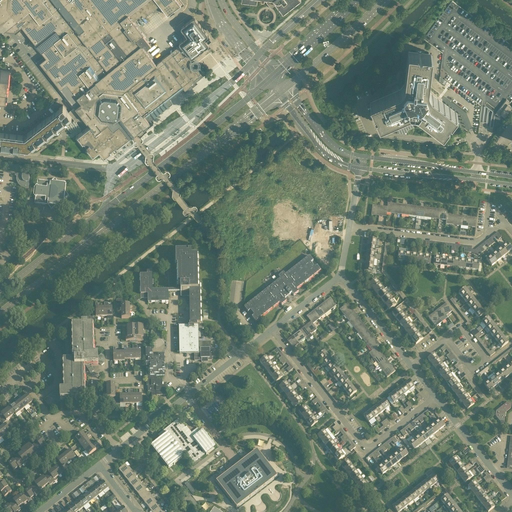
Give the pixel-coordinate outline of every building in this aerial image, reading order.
[(0,0),(0,29),(15,31),(16,31),(20,27),(22,26),(25,30),(25,31),(46,57),(40,62),(48,72),(59,86),(65,81),(83,104),(78,108),(87,119),(85,121),(88,125),(90,124),(88,126),(84,129),(83,130),(76,136),(82,144),(84,143),(88,147),(86,149),(92,157),(99,152),(104,158),(112,152),(111,150),(112,149),(114,147),(115,146),(117,148),(131,137),(132,137),(134,135),(137,132),(138,132),(138,131),(138,130),(141,129),(141,128),(142,128),(149,122),(153,116),(165,106),(165,105),(167,104),(166,103),(171,99),(170,98),(177,92),(183,87),(185,90),(204,75),(198,68),(198,67),(199,67),(199,66),(199,65),(199,64),(199,63),(199,62),(198,62),(198,61),(197,61),(197,60),(196,60),(195,60),(194,60),(193,60),(193,61),(192,61),(191,58),(192,57),(192,58),(195,55),(196,54),(199,52),(199,51),(200,51),(204,48),(203,48),(204,47),(205,48),(208,45),(208,44),(208,43),(211,41),(211,40),(209,38),(210,37),(208,34),(208,35),(207,34),(207,33),(205,30),(204,29),(202,26),(201,26),(200,25),(201,25),(198,22),(197,21),(195,17),(195,18),(194,17),(193,17),(190,20),(189,21),(189,20),(185,23),(186,23),(185,24),(184,24),(184,23),(182,21),(176,26),(185,38),(179,42),(180,45),(157,63),(158,64),(156,65),(151,58),(146,52),(138,42),(140,40),(143,45),(148,41),(147,40),(144,36),(142,34),(136,27),(137,26),(133,22),(133,21),(134,20),(142,14),(141,14),(137,8),(146,0),(155,0),(157,1),(157,2),(162,8),(167,15),(169,14),(170,16),(174,12),(173,10),(175,9),(176,8),(178,6),(180,4),(181,4),(177,0),(0,0)] [(450,82),(452,83),(474,100),(481,105),(482,103),(483,104),(487,107),(491,110),(492,110),(494,112),(500,116),(501,114),(505,117),(511,107),(511,106),(508,104),(511,99),(511,46),(452,2),(424,39),(443,53),(441,73),(440,80),(444,84),(447,80),(450,82)] [(394,124),(398,133),(406,134),(407,130),(413,127),(412,125),(416,123),(414,120),(419,114),(442,131),(449,123),(447,122),(449,119),(451,120),(457,112),(432,93),(431,92),(430,91),(429,89),(428,87),(428,86),(428,85),(428,84),(428,82),(432,53),(421,52),(421,53),(418,53),(418,52),(408,50),(404,81),(404,82),(403,84),(403,85),(402,86),(401,87),(400,88),(399,89),(397,90),(375,99),(370,101),(374,111),(375,110),(376,113),(375,114),(379,123),(387,120),(390,126),(394,124)] [(0,144),(1,145),(1,146),(9,147),(9,146),(13,147),(13,148),(17,148),(18,147),(23,147),(23,149),(28,150),(33,146),(37,143),(36,142),(39,140),(40,141),(46,136),(46,135),(48,133),(49,134),(56,128),(55,127),(59,125),(64,121),(67,118),(68,119),(71,116),(72,116),(68,112),(63,105),(59,108),(24,135),(0,132),(0,97),(1,97),(6,98),(10,71),(0,70),(0,144)] [(28,175),(17,174),(16,174),(16,177),(16,178),(16,179),(16,180),(16,181),(17,182),(17,183),(18,184),(18,185),(19,186),(20,187),(21,187),(22,188),(23,188),(24,188),(25,189),(28,189),(30,178),(29,178),(29,176),(28,176),(28,175)] [(63,207),(64,202),(64,200),(68,196),(65,192),(65,190),(66,184),(58,183),(55,179),(50,183),(50,182),(38,181),(37,181),(37,186),(34,188),(33,196),(35,198),(35,204),(47,205),(51,210),(55,206),(63,207)] [(386,214),(387,214),(394,214),(395,204),(387,203),(387,207),(386,214)] [(401,215),(402,205),(395,204),(394,214),(401,215)] [(378,216),(379,206),(372,205),(371,215),(378,216)] [(409,216),(410,206),(402,205),(401,215),(409,216)] [(387,207),(379,206),(378,216),(386,217),(387,214),(386,214),(387,207)] [(417,207),(410,206),(409,216),(416,217),(417,207)] [(416,217),(416,221),(423,222),(423,218),(425,208),(417,207),(416,217)] [(431,219),(432,209),(425,208),(423,218),(431,219)] [(438,220),(440,210),(432,209),(431,219),(438,220)] [(440,210),(438,220),(446,221),(447,215),(447,210),(440,210)] [(454,215),(447,215),(446,221),(445,225),(453,225),(454,215)] [(453,225),(452,229),(456,230),(456,226),(460,226),(462,216),(454,215),(453,225)] [(468,227),(469,217),(462,216),(460,226),(468,227)] [(468,227),(475,228),(477,218),(469,217),(468,227)] [(501,248),(507,254),(511,250),(506,243),(501,248)] [(399,252),(398,261),(404,261),(405,253),(406,249),(399,248),(399,252)] [(496,251),(502,258),(507,254),(501,248),(496,251)] [(293,249),(277,262),(280,266),(296,253),(293,249)] [(140,299),(146,299),(148,299),(148,303),(148,302),(151,302),(151,303),(159,302),(161,302),(166,302),(168,301),(168,302),(168,292),(180,291),(180,295),(187,295),(187,297),(189,296),(189,311),(190,323),(189,323),(189,326),(179,326),(179,354),(194,354),(194,359),(194,360),(201,360),(201,362),(208,362),(208,359),(211,359),(211,356),(214,356),(214,353),(213,353),(213,349),(212,349),(212,346),(211,346),(211,341),(198,342),(198,326),(197,326),(197,323),(201,323),(200,282),(198,282),(197,255),(191,256),(191,255),(191,251),(188,251),(188,253),(186,253),(186,251),(175,251),(175,252),(176,252),(176,254),(176,259),(176,261),(176,265),(178,265),(178,267),(177,267),(177,272),(178,272),(178,274),(177,274),(178,279),(178,281),(178,285),(180,285),(180,290),(173,290),(152,290),(152,271),(149,271),(147,272),(147,274),(140,275),(140,279),(141,279),(141,282),(140,282),(140,283),(141,283),(141,286),(140,286),(140,299)] [(491,255),(496,262),(502,258),(496,251),(491,255)] [(496,262),(491,255),(486,260),(491,266),(496,262)] [(268,289),(244,308),(248,312),(250,311),(254,315),(251,317),(255,322),(279,303),(281,306),(286,302),(284,299),(291,294),(292,294),(293,296),(298,292),(296,290),(321,271),(317,266),(314,268),(311,263),(313,261),(309,256),(305,260),(289,272),(285,275),(283,273),(278,277),(280,279),(274,284),(273,285),(271,282),(266,286),(268,289)] [(369,285),(373,290),(380,285),(376,279),(369,285)] [(380,285),(373,290),(377,295),(384,290),(380,285)] [(384,290),(377,295),(381,300),(388,295),(390,293),(387,288),(384,290)] [(458,293),(459,294),(463,298),(469,293),(465,288),(458,293)] [(469,293),(463,298),(466,304),(473,298),(469,293)] [(388,295),(381,300),(385,305),(392,300),(388,295)] [(324,302),(330,310),(336,305),(330,298),(324,302)] [(473,298),(466,304),(470,309),(477,303),(473,298)] [(392,300),(385,305),(389,310),(396,305),(392,300)] [(324,315),(330,310),(324,302),(318,307),(324,315)] [(344,315),(352,309),(347,303),(340,309),(344,315)] [(446,303),(440,308),(446,316),(452,311),(446,303)] [(477,303),(470,309),(474,314),(481,308),(477,303)] [(130,305),(122,305),(121,305),(121,310),(120,310),(120,313),(121,313),(121,319),(130,318),(130,305)] [(318,319),(324,315),(318,307),(312,312),(318,319)] [(392,314),(396,319),(403,314),(398,308),(392,314)] [(440,308),(434,313),(442,322),(448,318),(446,316),(440,308)] [(481,308),(474,314),(478,319),(485,314),(481,308)] [(357,315),(352,309),(344,315),(349,321),(357,315)] [(313,324),(318,319),(312,312),(306,316),(311,322),(313,324)] [(428,317),(430,320),(434,325),(435,324),(437,326),(442,322),(434,313),(428,317)] [(405,317),(403,314),(396,319),(400,324),(406,319),(405,317)] [(357,315),(349,321),(354,327),(361,321),(357,315)] [(93,326),(92,326),(92,317),(83,317),(84,324),(81,324),(81,327),(73,327),(74,361),(64,361),(65,390),(60,390),(60,391),(59,391),(58,389),(48,397),(44,400),(51,409),(60,402),(59,400),(60,400),(75,399),(75,400),(78,400),(78,396),(84,396),(83,368),(84,368),(84,365),(86,365),(90,372),(93,370),(90,365),(98,365),(98,364),(99,364),(102,365),(104,364),(104,356),(101,354),(99,356),(98,356),(98,355),(93,355),(93,326)] [(485,328),(492,322),(488,317),(481,322),(485,328)] [(400,324),(404,329),(410,324),(406,319),(400,324)] [(366,327),(361,321),(354,327),(358,333),(366,327)] [(311,322),(305,326),(311,334),(317,329),(313,324),(311,322)] [(489,333),(496,327),(492,322),(485,328),(489,333)] [(414,329),(410,324),(404,329),(408,334),(414,329)] [(131,341),(131,342),(136,342),(136,341),(143,341),(143,339),(143,326),(127,326),(127,337),(126,337),(126,341),(131,341)] [(305,326),(299,331),(305,339),(307,341),(313,336),(311,334),(305,326)] [(366,327),(358,333),(363,339),(371,333),(366,327)] [(471,328),(469,329),(474,336),(479,333),(482,330),(480,327),(474,332),(471,328)] [(493,338),(500,332),(496,327),(489,333),(493,338)] [(408,334),(412,339),(418,334),(414,329),(408,334)] [(299,343),(305,339),(299,331),(293,336),(299,343)] [(497,343),(504,337),(500,332),(493,338),(497,343)] [(375,339),(371,333),(363,339),(367,345),(375,339)] [(422,339),(418,334),(412,339),(416,344),(422,339)] [(299,344),(299,343),(293,336),(287,341),(293,348),(299,344)] [(497,343),(501,348),(508,343),(504,337),(497,343)] [(375,339),(367,345),(372,351),(377,347),(377,348),(380,345),(375,339)] [(381,353),(377,348),(377,347),(372,351),(369,353),(374,359),(381,353)] [(152,353),(152,349),(146,349),(146,353),(146,357),(148,357),(148,362),(146,362),(146,369),(149,369),(149,372),(149,376),(156,376),(165,376),(164,362),(164,353),(158,353),(158,356),(152,356),(152,357),(150,357),(150,354),(150,353),(152,353)] [(318,356),(318,357),(322,362),(328,356),(324,351),(318,356)] [(386,359),(381,353),(374,359),(378,365),(386,359)] [(431,364),(438,359),(434,354),(427,359),(431,364)] [(328,356),(322,362),(326,367),(332,361),(328,356)] [(264,367),(270,362),(266,357),(259,362),(264,367)] [(438,359),(431,364),(435,369),(442,364),(444,362),(445,362),(441,357),(438,359)] [(383,371),(390,365),(386,359),(378,365),(383,371)] [(332,361),(326,367),(330,372),(336,366),(332,361)] [(274,367),(270,362),(264,367),(268,372),(274,367)] [(439,374),(446,369),(442,364),(435,369),(439,374)] [(395,371),(390,365),(383,371),(387,377),(395,371)] [(336,366),(330,372),(334,377),(340,372),(336,366)] [(272,377),(278,372),(274,367),(268,372),(272,377)] [(450,374),(446,369),(439,374),(443,380),(450,374)] [(499,373),(504,380),(509,376),(504,369),(499,373)] [(149,372),(146,372),(146,386),(148,386),(148,392),(151,392),(151,394),(156,394),(156,395),(162,395),(165,395),(166,395),(166,385),(162,385),(162,383),(162,382),(161,382),(161,380),(159,380),(159,379),(156,379),(156,376),(149,376),(149,372)] [(282,377),(278,372),(272,377),(276,382),(282,377)] [(340,372),(334,377),(338,382),(344,377),(340,372)] [(494,377),(499,383),(504,380),(499,373),(494,377)] [(447,385),(454,379),(450,374),(443,380),(447,385)] [(344,377),(338,382),(342,387),(348,382),(344,377)] [(489,381),(494,387),(499,383),(494,377),(489,381)] [(458,384),(454,379),(447,385),(451,390),(458,384)] [(409,391),(414,387),(409,380),(404,384),(409,391)] [(483,385),(489,392),(494,387),(489,381),(483,385)] [(279,387),(283,392),(290,387),(286,382),(279,387)] [(348,382),(342,387),(346,392),(352,387),(348,382)] [(409,391),(404,384),(399,388),(404,395),(409,391)] [(455,395),(462,389),(458,384),(451,390),(455,395)] [(290,387),(283,392),(287,397),(294,392),(290,387)] [(352,387),(346,392),(350,397),(357,392),(352,387)] [(404,395),(399,388),(394,392),(399,399),(404,395)] [(466,394),(462,389),(455,395),(459,400),(466,394)] [(294,392),(287,397),(291,402),(298,397),(294,392)] [(399,399),(394,392),(388,396),(394,403),(399,399)] [(23,398),(29,405),(33,401),(28,394),(23,398)] [(463,405),(470,400),(466,394),(459,400),(463,405)] [(298,397),(291,402),(295,408),(302,402),(298,397)] [(23,398),(19,401),(24,408),(26,411),(30,407),(28,405),(29,405),(23,398)] [(384,400),(379,404),(384,411),(389,407),(384,400)] [(474,405),(470,400),(463,405),(467,410),(474,405)] [(24,408),(19,401),(15,404),(20,411),(24,408)] [(506,403),(495,411),(495,416),(499,422),(504,422),(505,413),(511,408),(511,404),(506,403)] [(15,404),(11,407),(10,408),(15,414),(15,415),(20,411),(15,404)] [(379,415),(384,411),(379,404),(374,408),(379,415)] [(10,406),(5,410),(11,417),(15,414),(10,408),(11,407),(10,406)] [(299,412),(303,417),(309,412),(305,407),(299,412)] [(374,419),(379,415),(374,408),(369,412),(374,419)] [(1,413),(2,415),(4,417),(5,419),(6,420),(11,417),(5,410),(1,413)] [(309,412),(303,417),(307,422),(313,417),(309,412)] [(369,423),(374,419),(369,412),(363,416),(369,423)] [(313,417),(307,422),(311,427),(317,422),(313,417)] [(151,446),(158,455),(168,468),(173,465),(175,464),(174,464),(180,459),(181,460),(182,459),(181,458),(185,455),(192,464),(205,454),(206,455),(216,447),(213,443),(214,442),(213,441),(212,442),(207,435),(208,435),(207,434),(206,434),(203,430),(193,438),(194,439),(191,441),(189,438),(189,437),(188,435),(187,436),(182,430),(185,427),(179,419),(158,435),(160,438),(157,441),(156,441),(155,441),(155,442),(151,446)] [(434,424),(439,430),(445,426),(439,420),(434,424)] [(0,428),(6,435),(10,431),(5,424),(0,428)] [(434,434),(439,430),(434,424),(429,428),(434,434)] [(429,438),(434,434),(429,428),(424,432),(429,438)] [(422,429),(417,433),(419,436),(424,442),(429,438),(424,432),(422,429)] [(324,431),(318,436),(322,441),(328,436),(324,431)] [(79,442),(86,437),(82,432),(75,438),(79,442)] [(328,436),(322,441),(326,446),(332,441),(328,436)] [(419,446),(424,442),(419,436),(414,440),(419,446)] [(89,441),(86,437),(79,442),(82,447),(89,441)] [(12,461),(8,463),(14,471),(18,467),(19,469),(27,463),(26,461),(36,453),(37,455),(45,449),(44,447),(46,445),(40,438),(36,442),(37,443),(34,445),(35,446),(31,449),(28,444),(19,451),(21,454),(17,457),(17,458),(16,459),(17,460),(13,463),(12,461)] [(414,450),(419,446),(414,440),(409,444),(414,450)] [(86,451),(93,445),(89,441),(82,447),(86,451)] [(332,441),(326,446),(330,451),(336,446),(332,441)] [(86,451),(83,453),(87,457),(89,455),(96,450),(93,445),(86,451)] [(336,446),(330,451),(333,456),(340,451),(336,446)] [(403,448),(397,452),(403,459),(408,455),(407,454),(410,452),(405,446),(403,448)] [(65,453),(71,461),(76,457),(70,450),(65,453)] [(234,468),(216,481),(236,508),(277,476),(257,450),(243,460),(242,460),(244,462),(235,469),(234,467),(233,467),(234,468)] [(340,451),(333,456),(338,461),(344,456),(340,451)] [(398,463),(403,459),(397,452),(392,456),(398,463)] [(65,453),(61,457),(67,464),(71,461),(65,453)] [(393,467),(398,463),(392,456),(387,460),(393,467)] [(57,460),(59,462),(63,467),(67,464),(61,457),(57,460)] [(456,457),(449,462),(449,463),(453,468),(460,463),(456,457)] [(387,471),(393,467),(387,460),(382,464),(387,471)] [(341,466),(345,471),(352,466),(348,461),(341,466)] [(55,465),(57,467),(62,473),(65,471),(63,467),(59,462),(55,465)] [(460,463),(453,468),(457,473),(464,468),(460,463)] [(118,469),(123,476),(131,470),(129,466),(128,467),(125,464),(118,469)] [(382,475),(387,471),(382,464),(377,468),(382,475)] [(480,474),(485,471),(483,469),(481,465),(476,469),(478,472),(480,474)] [(352,466),(345,471),(349,476),(356,471),(352,466)] [(25,491),(25,492),(31,499),(35,496),(36,497),(44,491),(42,490),(48,485),(49,487),(57,480),(56,479),(62,474),(62,473),(57,467),(48,473),(49,474),(48,475),(49,476),(45,479),(43,477),(42,478),(40,475),(36,478),(38,481),(34,484),(35,485),(34,486),(35,487),(31,490),(29,488),(25,491)] [(464,468),(457,473),(461,478),(468,473),(464,468)] [(123,476),(129,482),(135,477),(136,476),(134,473),(133,473),(130,471),(131,470),(123,476)] [(356,471),(349,476),(353,481),(360,476),(356,471)] [(2,483),(1,482),(0,481),(0,478),(1,478),(0,478),(3,476),(0,472),(0,492),(4,498),(12,492),(5,483),(4,484),(3,482),(2,483)] [(468,473),(461,478),(465,483),(472,478),(468,473)] [(98,485),(103,492),(108,488),(103,481),(102,480),(98,475),(96,477),(101,483),(98,485)] [(428,479),(433,486),(438,482),(433,475),(428,479)] [(360,476),(353,481),(357,486),(364,481),(360,476)] [(134,489),(140,483),(141,483),(139,479),(138,480),(135,477),(129,482),(134,489)] [(423,483),(428,490),(433,486),(428,479),(423,483)] [(364,481),(357,486),(361,492),(368,486),(364,481)] [(187,482),(184,484),(192,495),(195,492),(187,482)] [(468,487),(472,492),(479,487),(475,482),(468,487)] [(96,487),(93,489),(98,496),(103,492),(98,485),(96,483),(94,485),(96,487)] [(140,483),(134,489),(139,495),(145,490),(146,489),(144,486),(143,486),(140,483)] [(418,487),(423,494),(428,490),(423,483),(418,487)] [(413,491),(418,498),(423,494),(418,487),(413,491)] [(479,487),(472,492),(476,497),(483,492),(479,487)] [(98,496),(93,489),(88,493),(93,500),(98,496)] [(145,490),(139,495),(144,502),(150,496),(151,496),(152,496),(149,492),(148,493),(145,490)] [(78,491),(76,492),(79,497),(78,498),(80,499),(78,501),(83,508),(83,507),(86,511),(90,507),(88,504),(83,497),(78,491)] [(408,495),(413,502),(418,498),(413,491),(408,495)] [(32,500),(31,499),(25,492),(22,495),(27,502),(28,503),(32,500)] [(483,492),(476,497),(480,502),(487,497),(483,492)] [(88,504),(93,500),(88,493),(83,497),(88,504)] [(8,505),(3,508),(6,511),(16,511),(22,508),(21,506),(27,502),(22,495),(21,494),(13,501),(12,500),(10,502),(12,505),(9,507),(8,505)] [(78,511),(83,508),(78,501),(73,494),(71,496),(76,502),(73,505),(78,511)] [(403,499),(408,505),(413,502),(408,495),(403,499)] [(445,506),(451,500),(447,495),(441,500),(445,506)] [(144,502),(149,508),(156,502),(154,499),(153,499),(151,496),(150,496),(144,502)] [(487,497),(480,502),(484,508),(491,502),(487,497)] [(68,498),(66,500),(68,503),(67,504),(70,507),(68,509),(70,511),(77,511),(78,511),(73,505),(72,503),(68,498)] [(398,503),(403,509),(408,505),(403,499),(398,503)] [(445,506),(443,507),(447,511),(449,511),(455,505),(451,500),(445,506)] [(149,508),(151,511),(156,511),(161,508),(159,505),(158,506),(156,503),(156,502),(149,508)] [(488,511),(495,507),(491,502),(484,508),(487,511),(488,511)] [(393,507),(396,511),(399,511),(403,509),(398,503),(393,507)]
